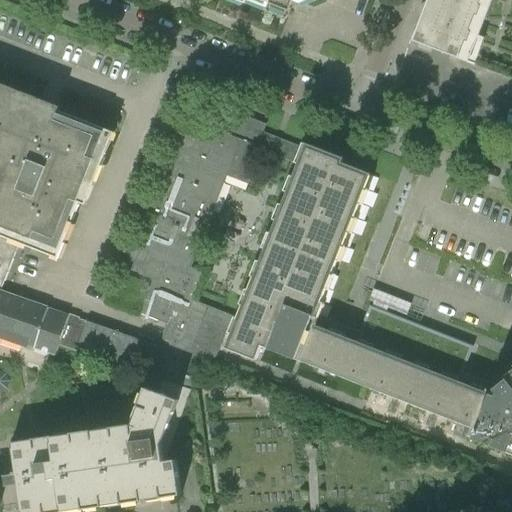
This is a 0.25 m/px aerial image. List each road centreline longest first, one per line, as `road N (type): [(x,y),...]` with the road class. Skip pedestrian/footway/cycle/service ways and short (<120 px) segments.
road 1 (residential): [(360,114),(71,0)]
road 2 (residential): [(511,166),(360,114)]
road 3 (residential): [(360,114),(404,0)]
